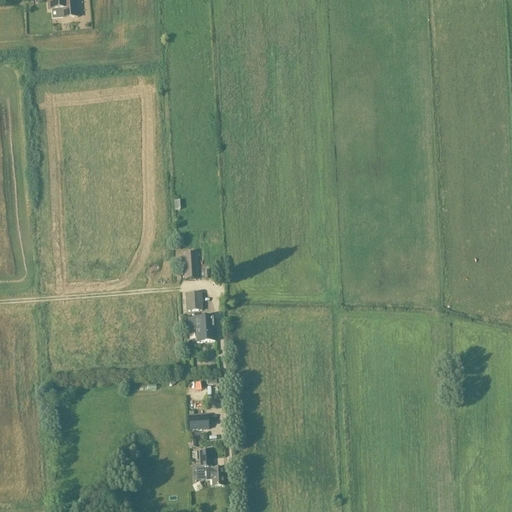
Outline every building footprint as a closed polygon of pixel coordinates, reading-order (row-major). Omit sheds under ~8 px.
[(47,0),(49,12),(62,11),(63,20),(79,19),(77,0),(68,1),(67,0),(47,0)] [(199,280),(198,253),(183,254),(183,256),(181,256),(181,255),(179,255),(180,277),(185,277),(185,281),(199,280)] [(186,295),(188,313),(203,312),(202,294),(186,295)] [(197,344),(215,343),(214,319),(189,321),(189,331),(196,330),(197,344)] [(189,416),(189,430),(209,429),(208,415),(189,416)] [(212,481),(213,488),(225,487),(224,470),(211,470),(211,469),(212,468),(211,452),(200,452),(201,469),(196,469),(197,482),(207,482),(212,481)]
